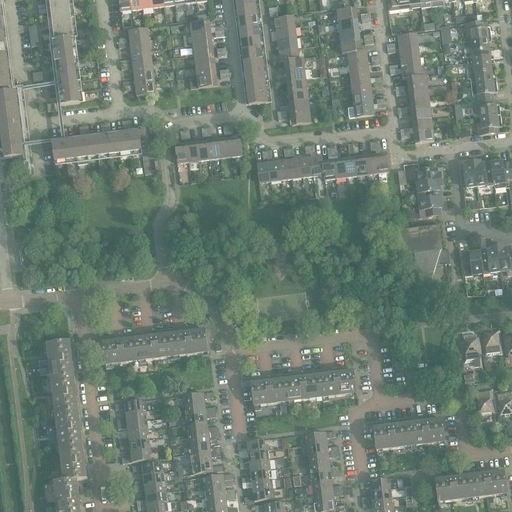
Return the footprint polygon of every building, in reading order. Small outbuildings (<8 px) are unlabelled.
[(0,0),(0,90),(15,89),(12,69),(9,68),(8,58),(11,57),(9,47),(7,46),(6,36),(8,34),(7,24),(4,24),(3,14),(5,12),(5,7),(4,3),(3,0),(0,0)] [(49,0),(55,42),(53,42),(61,107),(80,105),(72,40),(74,40),(69,0),(49,0)] [(73,0),(70,0),(76,43),(79,42),(73,0)] [(132,12),(130,0),(119,0),(121,14),(132,12)] [(141,0),(130,0),(132,12),(143,11),(141,0)] [(141,0),(143,11),(153,10),(152,0),(141,0)] [(152,0),(153,10),(164,8),(163,0),(152,0)] [(173,0),(163,0),(164,8),(175,7),(173,0)] [(232,0),(234,10),(259,7),(257,0),(232,0)] [(410,8),(408,0),(387,0),(389,10),(410,8)] [(408,0),(410,8),(422,7),(421,4),(420,0),(408,0)] [(421,4),(422,7),(422,10),(432,9),(430,0),(420,0),(421,4)] [(430,0),(432,9),(443,8),(442,1),(441,0),(430,0)] [(234,10),(236,20),(260,17),(259,7),(234,10)] [(337,13),(339,24),(358,21),(356,10),(337,13)] [(236,20),(237,31),(261,28),(260,17),(236,20)] [(275,20),(276,31),(295,29),(294,18),(275,20)] [(339,24),(340,34),(359,32),(358,21),(339,24)] [(191,26),(192,36),(211,34),(210,23),(191,26)] [(470,37),(471,43),(491,40),(490,29),(484,30),(484,23),(465,26),(466,38),(470,37)] [(237,31),(238,42),(263,39),(261,28),(237,31)] [(295,29),(276,31),(278,42),(297,40),(295,29)] [(129,33),(130,44),(150,42),(148,31),(129,33)] [(340,34),(341,45),(360,43),(359,32),(340,34)] [(192,36),(193,47),(212,45),(211,34),(192,36)] [(398,38),(399,50),(418,47),(417,36),(398,38)] [(263,39),(238,42),(240,53),(264,50),(263,39)] [(278,42),(279,53),(298,50),(297,40),(278,42)] [(492,44),(491,40),(471,43),(472,49),(464,50),(464,55),(490,52),(489,44),(492,44)] [(150,42),(130,44),(132,55),(151,52),(150,42)] [(362,53),(360,43),(341,45),(343,56),(348,55),(362,53)] [(212,45),(193,47),(195,58),(214,56),(212,45)] [(418,47),(399,50),(401,60),(420,58),(418,47)] [(240,53),(241,64),(265,61),(264,50),(240,53)] [(299,61),(298,50),(279,53),(280,64),(284,63),(299,61)] [(152,63),(151,52),(132,55),(133,66),(152,63)] [(348,55),(349,66),(368,63),(367,52),(362,53),(348,55)] [(490,52),(464,55),(465,59),(473,58),(473,64),(494,62),(494,58),(490,58),(490,52)] [(195,58),(196,69),(215,66),(214,56),(195,58)] [(401,60),(402,71),(421,68),(420,58),(401,60)] [(284,63),(286,74),(305,71),(303,60),(299,61),(284,63)] [(241,64),(243,74),(267,71),(265,61),(241,64)] [(466,71),(467,76),(492,73),(491,66),(494,65),(494,62),(473,64),(474,70),(466,71)] [(133,66),(134,77),(154,74),(152,63),(133,66)] [(368,63),(349,66),(350,77),(369,74),(368,63)] [(196,69),(197,79),(216,77),(215,66),(196,69)] [(422,79),(421,68),(402,71),(403,82),(407,81),(422,79)] [(267,71),(243,74),(244,85),(268,82),(267,71)] [(306,82),(305,71),(286,74),(287,84),(306,82)] [(492,73),(467,76),(467,81),(475,80),(476,86),(497,83),(496,79),(493,80),(492,73)] [(154,74),(134,77),(136,87),(155,85),(154,74)] [(350,77),(351,87),(371,85),(369,74),(350,77)] [(216,77),(197,79),(197,80),(190,81),(191,91),(218,88),(216,77)] [(426,78),(422,79),(407,81),(409,92),(428,89),(426,78)] [(244,85),(245,96),(269,93),(268,82),(244,85)] [(307,93),(306,82),(287,84),(288,95),(307,93)] [(473,92),(474,103),(493,101),(492,95),(498,94),(497,83),(476,86),(477,91),(473,92)] [(155,85),(136,87),(137,98),(156,96),(155,85)] [(351,87),(353,98),(372,96),(371,85),(351,87)] [(409,92),(410,103),(429,100),(428,89),(409,92)] [(26,174),(27,179),(35,178),(32,160),(29,135),(28,130),(25,130),(25,121),(27,119),(26,115),(26,113),(25,109),(23,108),(22,99),(24,98),(24,94),(24,92),(0,95),(0,149),(1,160),(14,159),(15,166),(25,164),(26,174)] [(269,93),(245,96),(247,107),(271,104),(269,93)] [(309,103),(307,93),(288,95),(290,106),(309,103)] [(353,98),(354,109),(373,106),(372,96),(353,98)] [(410,103),(411,113),(430,111),(429,100),(410,103)] [(480,114),(480,120),(501,117),(499,106),(494,107),(493,101),(474,103),(475,115),(480,114)] [(290,106),(291,117),(310,114),(309,103),(290,106)] [(350,120),(356,120),(375,117),(373,106),(354,109),(348,109),(350,120)] [(411,113),(413,124),(432,121),(430,111),(411,113)] [(310,114),(291,117),(292,128),(311,125),(310,114)] [(501,117),(480,120),(481,125),(477,126),(478,138),(497,135),(497,129),(502,128),(501,117)] [(413,124),(414,135),(433,132),(432,121),(413,124)] [(161,175),(160,169),(159,162),(155,163),(156,171),(149,172),(145,143),(147,143),(145,129),(139,130),(139,134),(53,145),(55,164),(142,153),(145,177),(161,175)] [(433,132),(414,135),(415,145),(434,143),(433,132)] [(229,140),(232,159),(243,158),(240,139),(229,140)] [(219,141),(221,160),(232,159),(229,140),(219,141)] [(221,160),(219,141),(208,143),(210,162),(221,160)] [(197,144),(200,163),(210,162),(208,143),(197,144)] [(187,145),(189,164),(200,163),(197,144),(187,145)] [(189,164),(187,145),(175,147),(178,166),(189,164)] [(376,156),(379,175),(390,174),(387,155),(376,156)] [(365,158),(368,177),(379,175),(376,156),(365,158)] [(322,158),(311,159),(314,178),(324,177),(323,163),(322,158)] [(355,159),(357,178),(368,177),(365,158),(355,159)] [(301,161),(303,180),(314,178),(311,159),(301,161)] [(357,178),(355,159),(344,160),(346,179),(357,178)] [(346,179),(344,160),(333,162),(336,181),(346,179)] [(303,180),(301,161),(290,162),(292,181),(303,180)] [(279,163),(281,182),(292,181),(290,162),(279,163)] [(324,177),(325,182),(336,181),(333,162),(323,163),(324,177)] [(491,164),(494,187),(495,191),(506,189),(505,179),(511,178),(509,164),(503,165),(503,163),(498,164),(497,162),(491,163),(491,164)] [(268,165),(271,184),(281,182),(279,163),(268,165)] [(474,164),(477,188),(487,187),(487,188),(494,187),(491,164),(480,166),(480,163),(474,164)] [(477,188),(474,164),(467,164),(468,167),(463,168),(464,172),(461,173),(463,186),(466,186),(466,189),(477,188)] [(271,184),(268,165),(257,166),(260,185),(271,184)] [(416,174),(417,185),(441,181),(441,175),(438,175),(437,171),(433,172),(432,169),(419,171),(419,173),(416,174)] [(398,173),(400,187),(407,186),(405,172),(398,173)] [(442,188),(441,181),(417,185),(418,195),(417,195),(418,202),(419,202),(441,199),(439,188),(442,188)] [(419,202),(420,212),(419,212),(420,220),(432,219),(432,218),(441,217),(440,210),(442,210),(441,205),(443,205),(442,199),(441,199),(419,202)] [(465,205),(466,212),(480,211),(479,204),(465,205)] [(432,281),(436,267),(450,266),(448,251),(443,252),(440,227),(397,233),(400,257),(401,264),(415,263),(417,277),(432,281)] [(22,266),(25,269),(36,267),(39,263),(37,249),(34,246),(23,247),(20,251),(22,266)] [(483,275),(483,276),(490,275),(490,274),(501,273),(497,248),(491,249),(491,252),(481,254),(483,275)] [(497,248),(501,273),(507,272),(507,278),(511,277),(511,256),(509,257),(509,250),(504,251),(504,248),(497,248)] [(483,275),(481,254),(476,254),(476,253),(469,254),(470,255),(463,256),(464,266),(463,266),(465,279),(473,277),(473,276),(483,275)] [(171,335),(174,359),(208,355),(205,331),(171,335)] [(484,350),(485,358),(503,356),(502,349),(499,331),(482,333),(484,350)] [(511,333),(503,334),(506,359),(511,358),(511,333)] [(171,335),(137,340),(140,363),(174,359),(171,335)] [(474,363),(475,370),(481,369),(480,362),(482,362),(481,354),(479,337),(461,340),(463,356),(464,364),(474,363)] [(140,363),(137,340),(103,344),(106,367),(140,363)] [(47,346),(51,381),(75,378),(70,343),(47,346)] [(320,376),(323,400),(357,396),(354,372),(320,376)] [(465,376),(466,385),(474,384),(473,375),(465,376)] [(286,381),(289,404),(323,400),(320,376),(286,381)] [(51,381),(55,414),(79,411),(75,378),(51,381)] [(289,404),(286,381),(251,385),(254,408),(289,404)] [(475,401),(477,417),(495,415),(493,399),(492,390),(474,393),(475,401)] [(496,402),(498,419),(511,417),(511,391),(495,394),(496,402)] [(184,398),(185,408),(205,405),(204,401),(214,399),(213,394),(184,398)] [(126,411),(126,415),(146,413),(145,403),(125,405),(115,406),(116,412),(126,411)] [(185,408),(186,418),(216,414),(215,409),(206,410),(205,405),(185,408)] [(55,414),(60,449),(83,446),(79,411),(55,414)] [(146,413),(126,415),(127,420),(117,421),(118,426),(127,425),(147,423),(146,413)] [(217,419),(216,414),(186,418),(188,427),(207,425),(207,420),(217,419)] [(408,425),(411,448),(446,444),(443,421),(408,425)] [(127,425),(118,426),(118,431),(128,430),(129,435),(148,432),(147,423),(127,425)] [(207,425),(188,427),(189,437),(218,433),(218,428),(208,430),(207,425)] [(411,448),(408,425),(374,429),(377,453),(411,448)] [(120,441),(120,446),(130,444),(150,442),(148,432),(129,435),(129,439),(120,441)] [(218,433),(189,437),(190,447),(210,444),(209,440),(219,438),(218,433)] [(306,437),(308,447),(327,445),(327,440),(336,439),(336,433),(306,437)] [(130,449),(131,454),(151,452),(150,442),(130,444),(120,446),(121,451),(130,449)] [(248,450),(249,455),(268,452),(267,442),(238,446),(238,451),(248,450)] [(190,447),(191,457),(221,453),(220,448),(210,449),(210,444),(190,447)] [(328,450),(327,445),(308,447),(309,457),(338,453),(338,448),(328,450)] [(60,449),(64,483),(77,481),(78,482),(87,481),(83,446),(60,449)] [(151,452),(131,454),(132,459),(122,460),(123,466),(132,464),(152,462),(151,452)] [(240,460),(240,465),(270,462),(268,452),(249,455),(249,459),(240,460)] [(221,458),(221,453),(191,457),(192,466),(212,464),(212,459),(221,458)] [(309,457),(310,467),(330,464),(329,459),(339,458),(338,453),(309,457)] [(174,462),(175,475),(184,474),(183,462),(174,462)] [(250,469),(251,474),(271,472),(270,462),(240,465),(241,470),(250,469)] [(212,464),(192,466),(194,476),(223,473),(222,467),(213,469),(212,464)] [(330,464),(310,467),(311,476),(341,473),(340,468),(330,469),(330,464)] [(143,473),(144,477),(163,475),(162,465),(133,468),(133,474),(143,473)] [(242,480),(243,485),(272,481),(271,472),(251,474),(252,479),(242,480)] [(470,477),(473,500),(507,496),(504,472),(470,477)] [(341,473),(311,476),(312,486),(332,484),(332,479),(341,478),(341,473)] [(135,483),(135,488),(165,485),(163,475),(144,477),(144,482),(135,483)] [(204,479),(205,489),(225,487),(224,482),(234,481),(233,476),(204,479)] [(473,500),(470,477),(436,481),(438,504),(473,500)] [(54,484),(57,511),(81,511),(78,482),(77,481),(64,483),(54,484)] [(272,481),(243,485),(243,490),(253,489),(253,493),(273,491),(272,481)] [(370,489),(371,493),(391,491),(390,481),(360,484),(361,490),(370,489)] [(312,486),(314,496),(343,492),(342,487),(333,488),(332,484),(312,486)] [(166,494),(165,485),(135,488),(136,493),(145,492),(146,497),(166,494)] [(225,492),(225,487),(205,489),(206,499),(236,496),(235,490),(225,492)] [(273,491),(253,493),(254,498),(244,499),(245,505),(274,501),(273,491)] [(392,501),(391,491),(371,493),(372,498),(362,499),(363,504),(392,501)] [(343,492),(314,496),(315,506),(335,503),(334,498),(344,497),(343,492)] [(137,503),(138,508),(167,504),(166,494),(146,497),(147,501),(137,503)] [(206,499),(207,509),(227,506),(227,502),(236,500),(236,496),(206,499)] [(373,508),(373,511),(379,511),(393,510),(392,501),(363,504),(363,509),(373,508)] [(335,503),(315,506),(315,511),(345,511),(345,507),(335,508),(335,503)]
